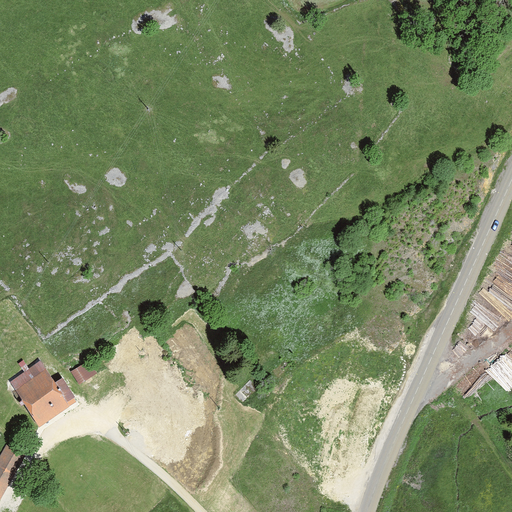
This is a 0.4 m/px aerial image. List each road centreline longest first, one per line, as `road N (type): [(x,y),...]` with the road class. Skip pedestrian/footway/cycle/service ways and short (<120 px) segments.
road 1 (secondary): [(367,511),(511,179)]
road 2 (track): [(201,511),(138,454),(87,425),(41,445),(5,511)]
